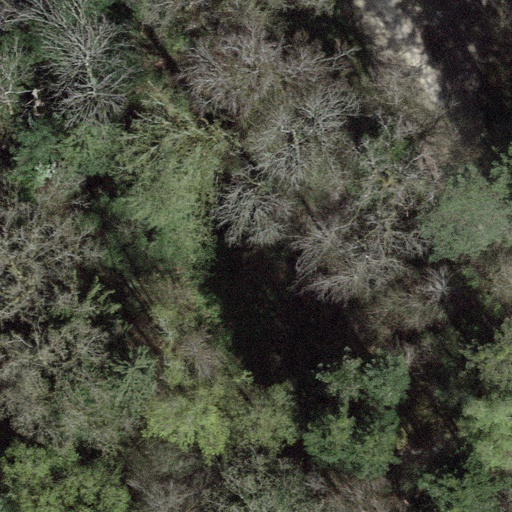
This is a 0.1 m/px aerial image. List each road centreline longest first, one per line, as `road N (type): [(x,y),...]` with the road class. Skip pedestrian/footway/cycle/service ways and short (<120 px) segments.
road 1 (track): [(200,511),(421,68)]
road 2 (unclassified): [(511,237),(385,0)]
